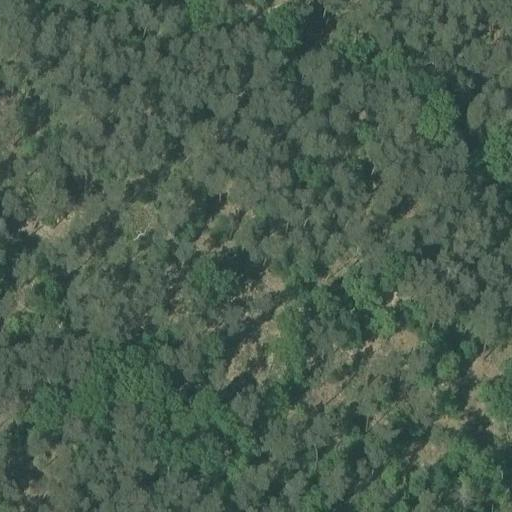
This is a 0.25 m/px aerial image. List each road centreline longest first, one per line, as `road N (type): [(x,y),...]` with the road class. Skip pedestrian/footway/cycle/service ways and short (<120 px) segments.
road 1 (track): [(293,511),(73,410),(0,311)]
road 2 (track): [(511,90),(212,0)]
